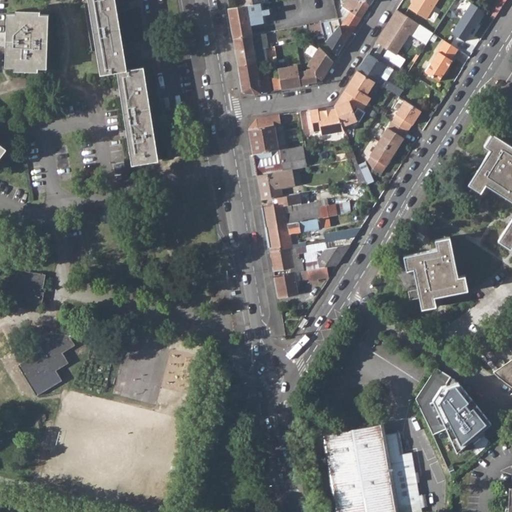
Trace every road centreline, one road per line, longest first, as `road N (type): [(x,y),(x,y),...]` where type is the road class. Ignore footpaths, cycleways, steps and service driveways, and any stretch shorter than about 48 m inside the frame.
road 1 (residential): [(339,294),(511,18)]
road 2 (residential): [(49,219),(66,251),(60,286),(226,327)]
road 3 (residential): [(386,0),(322,94),(220,111)]
road 4 (residential): [(339,294),(511,405)]
road 5 (residential): [(265,363),(229,164)]
road 6 (residential): [(110,190),(96,121),(43,132)]
road 7 (residential): [(110,190),(229,164)]
road 8 (residential): [(291,511),(270,392)]
